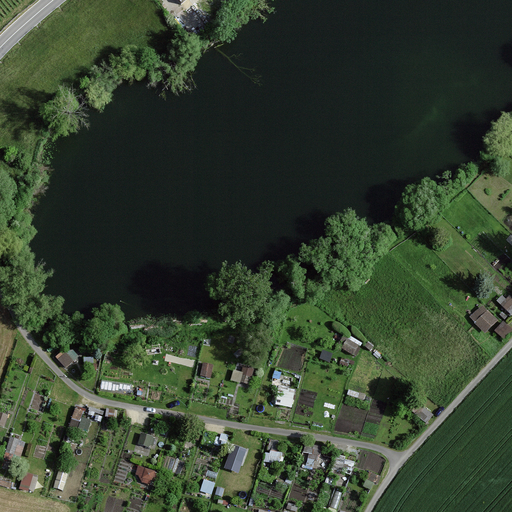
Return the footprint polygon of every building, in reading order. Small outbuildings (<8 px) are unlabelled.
[(192,0),(170,0),(180,11),(192,0)] [(484,303),(471,316),(487,331),(500,317),(484,303)] [(103,365),(98,391),(190,408),(194,383),(103,365)] [(279,383),(275,401),(293,405),(297,387),(279,383)] [(11,435),(8,451),(24,454),(27,438),(11,435)] [(234,441),(225,465),(240,471),(249,446),(234,441)] [(315,442),(312,451),(319,453),(322,444),(315,442)] [(284,460),(284,450),(268,449),(267,459),(284,460)] [(154,483),(158,468),(140,463),(136,478),(154,483)] [(35,490),(39,474),(26,470),(22,486),(35,490)]
